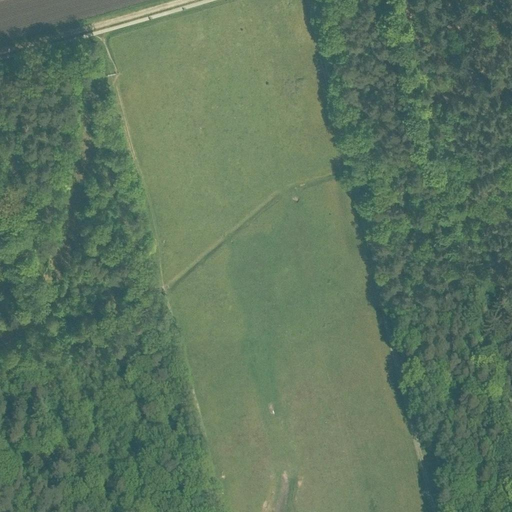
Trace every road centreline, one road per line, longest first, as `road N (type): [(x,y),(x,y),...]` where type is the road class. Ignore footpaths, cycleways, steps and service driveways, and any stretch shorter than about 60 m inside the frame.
road 1 (track): [(309,0),(432,511)]
road 2 (track): [(163,285),(221,511)]
road 3 (track): [(110,511),(81,489),(29,321)]
road 4 (track): [(113,85),(163,285)]
road 5 (track): [(0,52),(184,0)]
